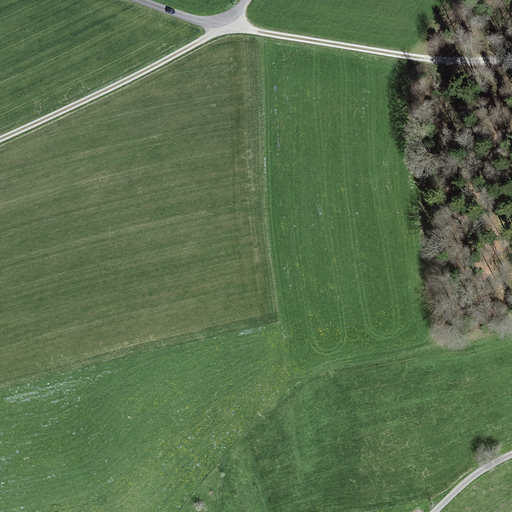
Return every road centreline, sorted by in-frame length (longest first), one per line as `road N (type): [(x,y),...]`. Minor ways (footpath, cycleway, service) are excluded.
road 1 (unclassified): [(225,25),(410,56),(511,58)]
road 2 (unclassified): [(0,139),(225,25)]
